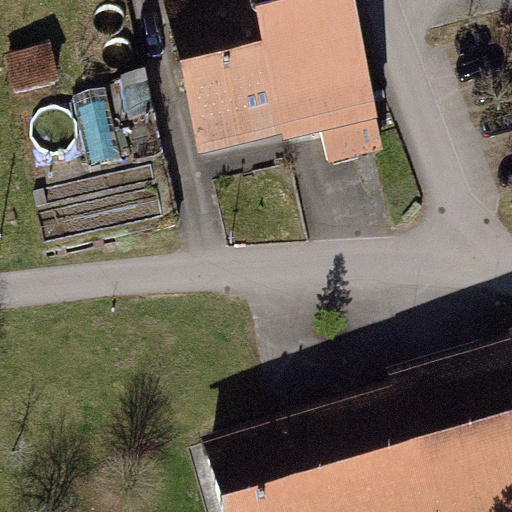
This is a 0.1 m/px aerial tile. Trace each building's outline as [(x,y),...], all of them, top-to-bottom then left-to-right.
[(195,0),(175,5),(213,167),(342,138),(349,170),(388,162),(350,0),(195,0)] [(64,100),(53,53),(9,63),(20,110),(64,100)] [(153,94),(129,99),(136,136),(160,131),(153,94)] [(114,104),(80,111),(93,175),(127,168),(114,104)] [(511,511),(511,359),(394,391),(400,414),(215,462),(228,511),(511,511)]
